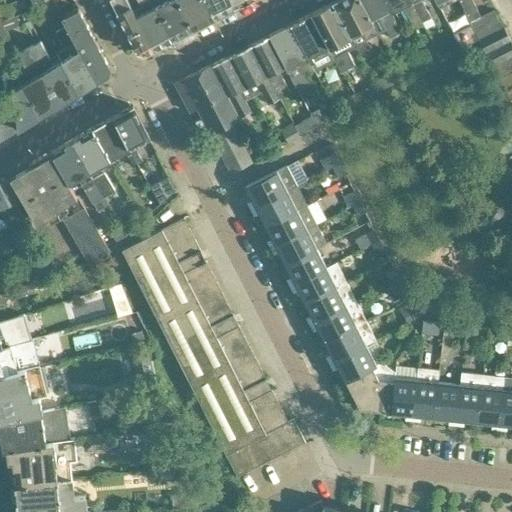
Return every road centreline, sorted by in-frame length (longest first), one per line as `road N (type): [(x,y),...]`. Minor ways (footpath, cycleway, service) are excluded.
road 1 (residential): [(511,487),(344,467),(138,84)]
road 2 (residential): [(138,84),(300,0)]
road 3 (residential): [(0,155),(138,84)]
